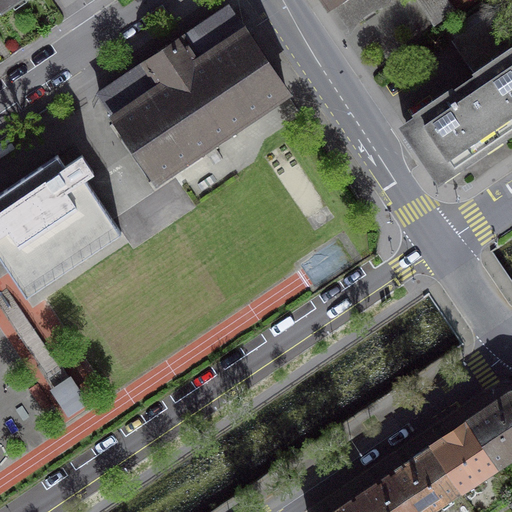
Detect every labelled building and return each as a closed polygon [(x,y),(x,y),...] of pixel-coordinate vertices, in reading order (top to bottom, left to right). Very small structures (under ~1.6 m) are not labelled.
[(0,0),(0,12),(17,0),(0,0)] [(387,4),(392,3),(389,0),(337,0),(332,4),(350,31),(353,26),(357,21),(362,16),(367,12),(372,9),(377,7),(382,5),(387,4)] [(446,0),(414,0),(432,26),(454,11),(446,0)] [(511,22),(501,6),(453,39),(478,77),(511,53),(511,22)] [(228,7),(99,93),(157,179),(286,92),(228,7)] [(511,53),(478,77),(466,85),(500,134),(511,125),(511,53)] [(466,85),(405,126),(438,175),(500,134),(466,85)] [(57,154),(0,192),(0,257),(26,296),(121,232),(83,175),(75,181),(57,154)] [(511,391),(467,420),(496,463),(511,452),(511,391)] [(496,463),(467,420),(430,445),(458,489),(496,463)] [(422,511),(458,489),(430,445),(391,470),(419,511),(422,511)] [(419,511),(391,470),(357,494),(353,497),(363,511),(419,511)] [(363,511),(353,497),(349,499),(329,511),(363,511)]
